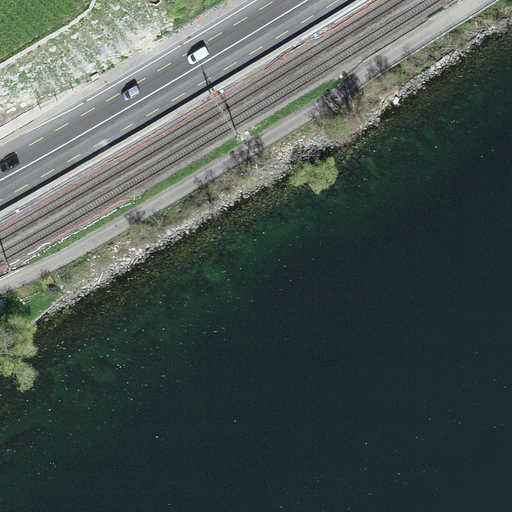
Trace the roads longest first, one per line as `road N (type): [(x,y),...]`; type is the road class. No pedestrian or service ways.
road 1 (residential): [(0,289),(469,0)]
road 2 (primary): [(302,0),(0,178)]
